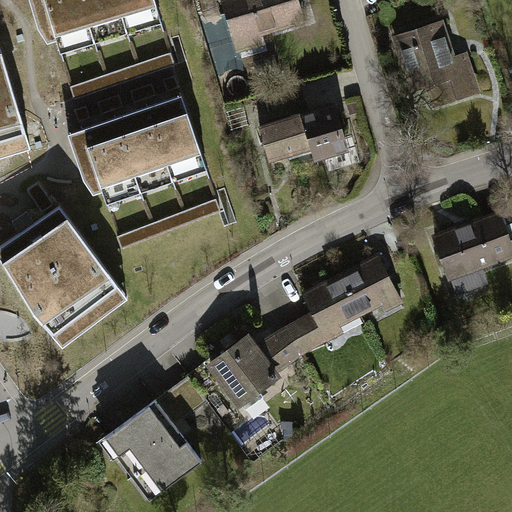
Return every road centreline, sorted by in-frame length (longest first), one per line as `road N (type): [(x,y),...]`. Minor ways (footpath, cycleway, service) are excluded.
road 1 (residential): [(403,196),(261,266),(20,438)]
road 2 (residential): [(403,196),(347,0)]
